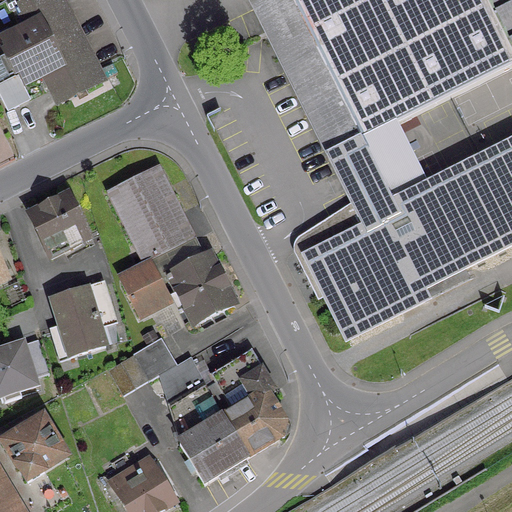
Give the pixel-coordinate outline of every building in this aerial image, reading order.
[(59,67),(67,82),(94,68),(59,0),(29,0),(26,2),(59,67)] [(511,0),(245,0),(284,75),(345,197),(354,215),(327,232),(324,231),(301,245),(298,248),(296,253),(297,258),(317,298),(322,295),(345,342),(423,303),(418,293),(511,245),(511,0)] [(16,73),(22,85),(59,67),(26,2),(12,10),(23,31),(9,38),(6,31),(0,33),(0,41),(7,55),(2,57),(12,76),(16,73)] [(67,82),(74,95),(101,82),(94,68),(67,82)] [(157,168),(104,195),(140,267),(148,263),(193,241),(157,168)] [(49,261),(87,242),(65,198),(27,217),(49,261)] [(191,327),(231,307),(207,258),(203,261),(193,241),(148,263),(149,265),(158,283),(167,279),(167,280),(164,281),(166,285),(169,283),(191,327)] [(149,265),(117,281),(136,319),(168,303),(158,283),(149,265)] [(57,328),(48,331),(58,363),(103,349),(99,336),(105,335),(103,328),(113,325),(101,286),(49,303),(57,328)] [(25,337),(0,345),(0,398),(41,385),(38,377),(27,343),(25,337)] [(40,339),(27,343),(38,377),(51,373),(40,339)] [(156,342),(131,358),(146,384),(160,376),(172,369),(156,342)] [(131,358),(118,365),(133,391),(146,384),(131,358)] [(201,487),(244,461),(220,421),(204,390),(188,360),(172,369),(160,376),(176,406),(167,411),(179,446),(177,447),(201,487)] [(264,397),(271,392),(251,360),(213,383),(214,385),(204,390),(220,421),(244,461),(279,440),(281,425),(264,397)] [(105,373),(120,399),(133,391),(118,365),(105,373)] [(63,458),(40,421),(1,445),(25,484),(41,474),(40,472),(63,458)] [(110,487),(125,511),(160,511),(172,505),(145,461),(130,470),(136,480),(127,486),(123,479),(110,487)] [(0,511),(14,511),(0,486),(0,511)]
